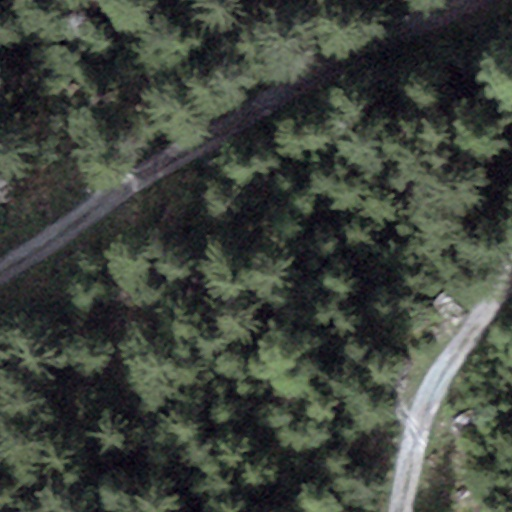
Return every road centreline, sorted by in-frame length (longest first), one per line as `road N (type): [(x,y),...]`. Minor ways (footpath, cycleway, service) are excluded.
road 1 (track): [(469,0),(266,103),(0,267)]
road 2 (track): [(397,511),(431,393),(511,266)]
